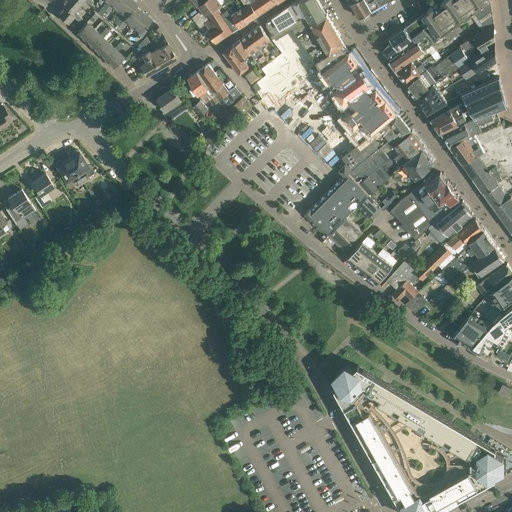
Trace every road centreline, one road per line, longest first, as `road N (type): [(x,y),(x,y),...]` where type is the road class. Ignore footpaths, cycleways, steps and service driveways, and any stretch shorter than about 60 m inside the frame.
road 1 (unclassified): [(388,511),(316,380),(190,235)]
road 2 (residential): [(290,224),(436,337),(511,378)]
road 3 (residential): [(290,224),(333,177),(211,50)]
road 4 (unclassified): [(190,235),(80,122)]
road 5 (residential): [(138,93),(241,183)]
